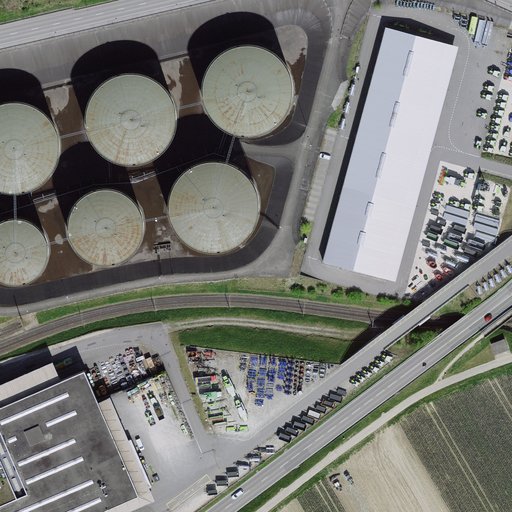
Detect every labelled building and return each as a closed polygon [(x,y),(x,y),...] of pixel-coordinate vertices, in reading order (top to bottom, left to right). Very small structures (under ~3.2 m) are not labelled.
[(389,29),(326,261),(384,277),(447,45),(389,29)] [(272,55),(253,48),(226,53),(210,66),(202,84),(202,103),(208,118),(220,131),(232,138),(253,140),(271,135),(282,125),(290,113),(294,103),(294,89),(290,75),(283,64),(272,55)] [(152,80),(133,74),(106,79),(90,92),(82,110),(82,129),(88,144),(100,157),(112,164),(133,166),(151,160),(162,151),(170,139),(174,128),(174,115),(170,100),(163,90),(152,80)] [(35,111),(16,104),(0,106),(0,194),(15,196),(33,191),(45,181),(53,169),(56,159),(57,146),(52,131),(46,120),(35,111)] [(237,168),(218,161),(191,166),(175,180),(167,197),(167,217),(172,231),(184,245),(197,251),(218,254),(236,248),(247,239),(255,227),(258,216),(259,203),(255,188),(248,177),(237,168)] [(120,193),(95,190),(79,197),(67,213),(64,232),(69,247),(84,262),(102,266),(123,261),(137,246),(141,228),(136,208),(120,193)] [(24,222),(2,222),(0,223),(0,283),(20,287),(38,276),(46,261),(44,242),(34,228),(24,222)] [(504,340),(492,345),(496,355),(508,350),(504,340)] [(0,407),(0,511),(99,511),(136,496),(82,372),(0,407)]
